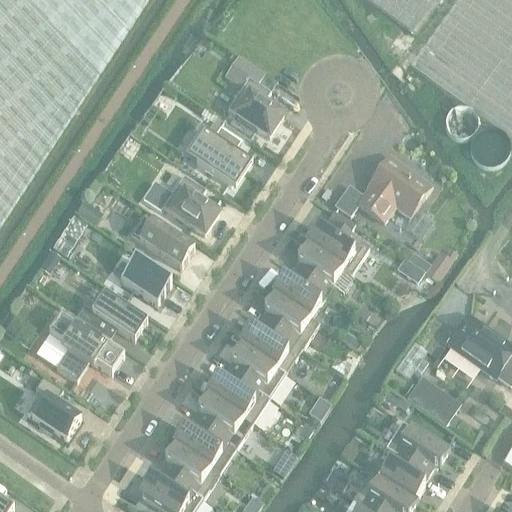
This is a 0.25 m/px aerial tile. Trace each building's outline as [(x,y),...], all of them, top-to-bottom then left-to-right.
[(0,0),(0,222),(145,0),(0,0)] [(362,0),(415,38),(442,0),(362,0)] [(511,0),(458,0),(409,69),(511,144),(511,0)] [(241,92),(227,114),(269,141),(283,119),(272,112),(275,108),(266,102),(270,97),(258,88),(264,78),(238,61),(231,71),(248,82),(241,92)] [(203,135),(192,152),(202,158),(196,167),(231,190),(248,164),(234,155),(241,145),(220,131),(213,142),(203,135)] [(431,191),(390,161),(368,191),(369,192),(363,201),(349,191),(335,210),(350,221),(358,209),(383,227),(395,211),(409,221),(431,191)] [(154,186),(143,203),(160,215),(162,212),(204,239),(219,217),(199,205),(206,195),(183,180),(172,198),(154,186)] [(143,221),(130,240),(181,274),(194,254),(143,221)] [(369,253),(327,225),(320,235),(315,231),(304,248),(307,250),(352,279),(369,253)] [(97,262),(111,270),(123,249),(109,241),(97,262)] [(352,279),(307,250),(297,266),(299,267),(293,276),(327,298),(343,274),(351,280),(352,279)] [(439,254),(425,276),(439,285),(454,263),(439,254)] [(135,264),(120,286),(157,310),(171,289),(157,279),(135,264)] [(77,273),(74,278),(82,283),(85,278),(77,273)] [(311,323),(327,298),(293,276),(287,285),(282,282),(271,299),(274,301),(274,300),(319,329),(319,328),(311,323)] [(147,325),(122,309),(105,297),(92,317),(83,311),(77,321),(105,340),(111,330),(134,345),(147,325)] [(319,329),(274,300),(274,301),(264,316),(266,317),(260,326),(302,354),(319,329)] [(124,360),(102,345),(99,349),(81,337),(83,333),(61,319),(48,338),(70,352),(58,369),(56,373),(76,386),(79,383),(79,382),(90,365),(111,379),(124,360)] [(495,383),(511,359),(511,355),(482,334),(484,331),(469,321),(448,350),(495,383)] [(302,354),(260,326),(254,335),(249,331),(238,349),(241,350),(285,379),(302,354)] [(347,334),(341,342),(357,352),(362,343),(347,334)] [(285,379),(241,350),(230,366),(233,367),(227,376),(269,404),(285,379)] [(269,404),(227,376),(221,385),(219,384),(208,400),(252,429),(269,404)] [(422,379),(408,399),(448,427),(463,407),(422,379)] [(40,397),(27,418),(40,427),(38,430),(51,439),(53,435),(67,444),(81,423),(56,406),(63,396),(43,383),(35,394),(40,397)] [(389,392),(382,402),(404,416),(411,406),(389,392)] [(252,429),(208,400),(197,416),(200,418),(194,426),(236,454),(252,429)] [(211,473),(227,449),(235,455),(236,454),(194,426),(188,435),(183,432),(172,449),(174,451),(175,450),(219,479),(220,478),(211,473)] [(450,457),(402,427),(385,453),(428,480),(434,471),(439,474),(450,457)] [(219,479),(175,450),(174,451),(164,466),(166,467),(161,476),(203,504),(219,479)] [(286,452),(274,473),(285,480),(297,458),(286,452)] [(422,489),(428,480),(385,453),(385,454),(393,459),(378,483),(370,478),(369,478),(414,507),(415,506),(424,490),(422,489)] [(511,472),(511,453),(503,466),(511,472)] [(332,475),(328,485),(344,491),(348,481),(332,475)] [(197,511),(203,504),(161,476),(155,485),(150,482),(138,499),(158,511),(197,511)] [(414,507),(369,478),(353,504),(366,511),(415,511),(418,508),(415,506),(414,507)] [(259,511),(263,505),(253,499),(245,511),(259,511)] [(13,511),(0,503),(0,511),(13,511)]
